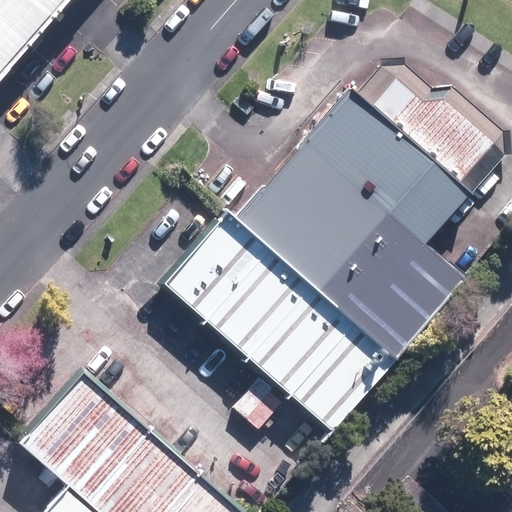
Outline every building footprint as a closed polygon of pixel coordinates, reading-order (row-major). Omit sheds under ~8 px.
[(0,0),(0,90),(79,0),(0,0)] [(351,96),(347,92),(234,221),(391,358),(461,278),(423,245),(465,197),(503,154),(499,129),(449,86),(429,85),(403,63),(379,65),(351,96)] [(331,429),(391,358),(234,221),(223,210),(162,285),(331,429)] [(220,511),(72,383),(13,450),(83,511),(220,511)] [(83,511),(41,475),(7,511),(83,511)]
